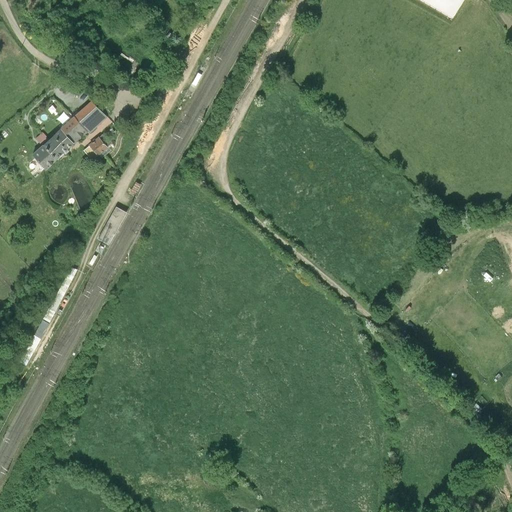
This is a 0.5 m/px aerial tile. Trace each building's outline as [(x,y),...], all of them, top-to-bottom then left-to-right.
[(165,0),(148,0),(156,9),(165,0)] [(109,130),(94,112),(61,143),(74,158),(89,144),(91,147),(109,130)] [(74,158),(61,143),(33,168),(46,182),(74,158)] [(107,147),(101,151),(109,161),(115,156),(107,147)] [(100,150),(90,158),(91,159),(99,168),(99,169),(109,161),(101,151),(100,150)] [(99,168),(91,159),(86,164),(93,173),(99,168)] [(139,194),(132,205),(139,209),(145,199),(139,194)] [(119,221),(102,252),(112,258),(129,226),(119,221)] [(484,426),(489,422),(485,416),(480,420),(484,426)]
